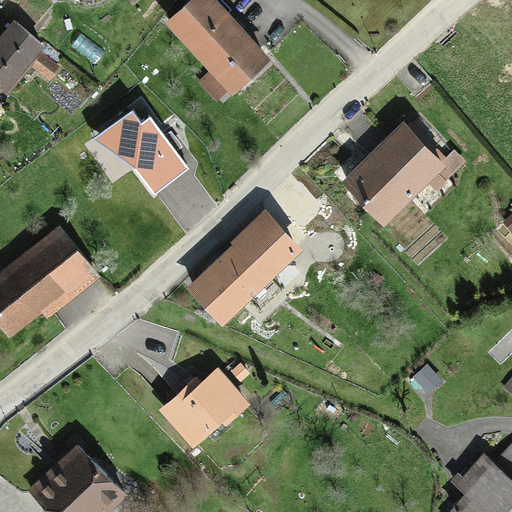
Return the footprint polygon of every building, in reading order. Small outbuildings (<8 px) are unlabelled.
[(212,0),(188,0),(166,19),(210,69),(199,79),(217,99),(264,58),(212,0)] [(16,21),(0,40),(0,75),(1,76),(8,82),(41,41),(16,21)] [(142,122),(132,109),(93,139),(134,167),(155,195),(189,168),(149,116),(142,122)] [(406,127),(350,180),(383,215),(439,162),(406,127)] [(266,209),(185,285),(218,319),(267,273),(281,287),(306,264),(293,249),(298,244),(266,209)] [(58,227),(0,274),(0,316),(11,330),(43,304),(53,316),(100,277),(58,227)] [(215,368),(163,410),(189,441),(241,399),(215,368)] [(79,447),(32,488),(53,511),(103,511),(122,495),(79,447)] [(511,447),(501,461),(511,469),(511,447)] [(473,493),(457,511),(511,511),(511,479),(485,457),(462,485),(473,493)]
